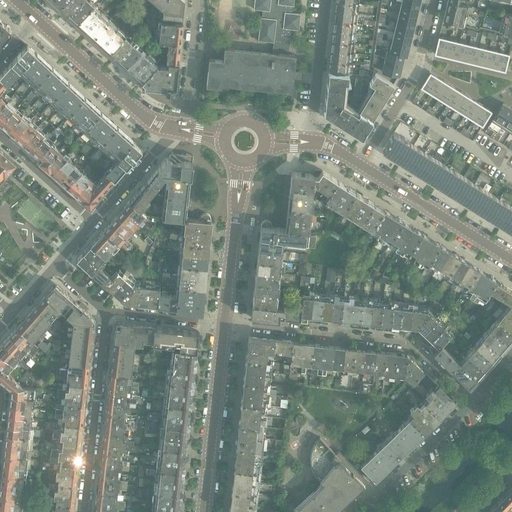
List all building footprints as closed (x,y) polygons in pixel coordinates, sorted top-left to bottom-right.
[(67,0),(60,7),(69,15),(82,0),(67,0)] [(94,4),(89,0),(82,0),(69,15),(77,22),(93,5),(94,4)] [(151,0),(162,10),(163,10),(163,17),(183,19),(185,0),(184,0),(151,0)] [(276,90),(292,92),(293,79),(299,79),(300,71),(294,71),(296,56),(288,55),(289,48),(291,29),(299,30),(300,14),(292,13),(293,6),(294,6),(294,0),(254,0),(254,9),(262,10),(262,17),(260,17),(258,41),(273,42),(272,54),(269,54),(270,53),(269,53),(261,52),(260,52),(252,52),(252,51),(251,51),(243,50),(242,50),(235,50),(235,49),(225,48),(223,61),(209,59),(206,86),(222,88),(222,84),(223,85),(223,84),(239,86),(238,86),(241,86),(256,88),(258,88),(273,89),(273,90),(276,90)] [(335,12),(358,14),(359,4),(336,2),(335,12)] [(417,17),(419,7),(401,2),(399,12),(417,17)] [(447,2),(445,11),(468,17),(470,8),(458,5),(447,2)] [(83,28),(84,30),(101,12),(93,5),(77,22),(83,28)] [(443,21),(461,26),(461,25),(465,26),(468,17),(445,11),(443,21)] [(86,31),(93,37),(109,20),(101,12),(84,30),(86,32),(86,31)] [(335,12),(334,22),(357,24),(358,14),(335,12)] [(399,12),(397,22),(415,27),(417,17),(399,12)] [(511,15),(504,13),(502,23),(511,25),(511,15)] [(99,43),(101,45),(117,27),(109,20),(93,37),(99,43)] [(156,31),(181,34),(182,23),(183,23),(161,21),(160,27),(156,27),(156,31)] [(357,24),(334,22),(333,32),(355,34),(357,24)] [(415,27),(397,22),(394,32),(412,37),(415,27)] [(501,33),(511,35),(511,25),(502,23),(499,32),(501,33)] [(0,44),(10,33),(10,29),(6,25),(0,31),(0,44)] [(117,27),(101,45),(102,46),(103,46),(109,52),(124,35),(125,35),(117,27)] [(158,42),(164,42),(180,44),(181,34),(156,31),(155,35),(159,36),(158,42)] [(355,34),(333,32),(332,42),(354,44),(355,34)] [(412,37),(394,32),(392,42),(410,46),(412,37)] [(124,35),(109,52),(116,58),(115,58),(117,60),(135,40),(132,37),(129,40),(124,35)] [(435,54),(445,57),(449,40),(439,37),(435,54)] [(135,40),(117,60),(118,61),(119,61),(125,67),(141,50),(136,46),(138,43),(135,40)] [(445,57),(455,59),(459,42),(449,40),(445,57)] [(168,62),(178,64),(180,44),(164,42),(164,47),(168,47),(166,63),(168,63),(168,62)] [(330,52),(353,54),(354,44),(332,42),(330,52)] [(390,52),(387,51),(407,56),(410,46),(392,42),(390,52)] [(455,59),(465,61),(469,45),(459,42),(455,59)] [(0,78),(7,86),(11,82),(18,88),(25,79),(19,73),(36,53),(27,45),(11,63),(0,75),(0,78)] [(465,61),(475,64),(479,47),(469,45),(465,61)] [(475,64),(485,66),(489,49),(479,47),(475,64)] [(485,66),(495,69),(499,52),(489,49),(485,66)] [(145,55),(141,50),(125,67),(132,73),(133,74),(152,55),(148,52),(145,55)] [(384,61),(402,66),(404,56),(407,57),(407,56),(387,51),(384,61)] [(353,54),(330,52),(329,62),(352,64),(353,54)] [(495,69),(505,71),(509,54),(499,52),(495,69)] [(19,73),(25,79),(34,87),(52,68),(36,53),(19,73)] [(155,58),(152,55),(133,74),(135,76),(142,82),(158,65),(152,61),(155,58)] [(402,66),(384,61),(382,72),(400,76),(402,66)] [(168,62),(168,63),(168,67),(165,89),(165,92),(175,93),(178,64),(168,62)] [(329,62),(328,71),(349,73),(351,73),(352,69),(352,64),(329,62)] [(168,67),(158,65),(142,82),(144,84),(144,86),(144,87),(165,89),(168,67)] [(361,75),(362,75),(368,76),(369,66),(364,65),(362,65),(361,75)] [(34,87),(51,102),(69,83),(52,68),(34,87)] [(349,73),(328,71),(324,113),(362,137),(394,85),(379,76),(376,74),(369,84),(374,87),(358,113),(343,104),(345,82),(348,82),(349,73)] [(439,79),(430,73),(421,88),(430,93),(439,79)] [(448,84),(439,79),(430,93),(439,99),(448,84)] [(85,98),(69,83),(51,102),(68,117),(85,98)] [(457,89),(448,84),(439,99),(447,104),(457,89)] [(465,95),(457,89),(447,104),(456,110),(465,95)] [(474,100),(465,95),(456,110),(465,115),(474,100)] [(68,117),(84,132),(101,112),(85,98),(68,117)] [(483,106),(474,100),(465,115),(473,120),(483,106)] [(0,109),(0,124),(13,109),(6,103),(0,109)] [(511,108),(503,103),(491,122),(501,128),(511,109),(511,108)] [(492,111),(483,106),(473,120),(482,126),(492,111)] [(0,124),(8,131),(21,116),(13,109),(0,124)] [(511,109),(501,128),(510,133),(511,130),(511,109)] [(117,127),(101,112),(84,132),(100,147),(117,127)] [(8,131),(15,138),(28,123),(21,116),(8,131)] [(15,138),(23,145),(36,130),(28,123),(15,138)] [(117,127),(100,147),(116,161),(134,142),(117,127)] [(36,130),(23,145),(30,151),(42,137),(43,136),(36,130)] [(420,149),(393,132),(382,150),(409,166),(420,149)] [(30,151),(39,158),(51,145),(42,137),(30,151)] [(106,173),(106,174),(114,181),(142,150),(134,142),(116,161),(106,173)] [(51,145),(39,158),(41,160),(39,163),(45,168),(59,152),(51,145)] [(0,177),(3,174),(5,176),(16,163),(0,149),(0,177)] [(409,166),(436,183),(447,166),(420,149),(409,166)] [(66,159),(59,152),(45,168),(52,174),(66,159)] [(162,217),(183,219),(183,218),(186,218),(192,162),(181,160),(172,152),(167,158),(157,169),(147,180),(156,187),(164,178),(166,178),(162,217)] [(52,174),(59,181),(74,165),(66,159),(52,174)] [(59,181),(67,188),(81,172),(74,165),(59,181)] [(447,166),(436,183),(463,200),(473,183),(447,166)] [(318,186),(330,193),(338,180),(322,170),(321,171),(321,173),(320,172),(319,172),(318,172),(316,172),(315,172),(315,173),(314,174),(314,175),(312,175),(292,172),(290,186),(312,188),(312,185),(318,186)] [(81,172),(67,188),(74,194),(88,179),(81,172)] [(106,174),(98,183),(106,190),(114,181),(106,174)] [(88,179),(74,194),(82,201),(96,185),(88,179)] [(145,183),(138,191),(147,198),(148,196),(149,197),(151,194),(153,191),(156,187),(147,180),(146,181),(145,183)] [(331,204),(334,207),(347,186),(338,180),(330,193),(326,199),(332,203),(331,204)] [(96,185),(82,201),(90,208),(106,190),(98,183),(96,185)] [(463,200),(489,217),(500,199),(473,183),(463,200)] [(288,208),(312,210),(313,196),(311,195),(312,188),(290,186),(288,208)] [(347,186),(334,207),(344,213),(357,192),(347,186)] [(130,201),(139,209),(148,199),(147,198),(138,191),(130,201)] [(366,198),(357,192),(344,213),(353,218),(366,198)] [(353,218),(362,224),(375,204),(366,198),(353,218)] [(489,217),(511,230),(511,206),(500,199),(489,217)] [(123,208),(139,222),(145,215),(139,209),(130,201),(126,205),(125,204),(123,208)] [(385,210),(375,204),(362,224),(372,230),(385,210)] [(116,216),(132,230),(139,222),(123,208),(119,211),(120,211),(116,216)] [(286,229),(309,232),(312,210),(288,208),(286,229)] [(394,216),(385,210),(372,230),(370,232),(380,238),(394,216)] [(183,219),(182,231),(185,231),(209,234),(211,221),(211,220),(211,219),(211,218),(210,217),(210,216),(209,215),(208,215),(207,214),(206,214),(205,214),(204,214),(203,214),(203,215),(202,215),(201,216),(200,217),(200,218),(200,220),(186,218),(183,218),(183,219)] [(132,230),(116,216),(113,220),(112,220),(109,223),(126,237),(132,230)] [(403,221),(394,216),(380,238),(389,244),(403,221)] [(258,249),(282,252),(283,244),(314,247),(316,235),(309,235),(309,232),(286,229),(277,228),(274,227),(274,228),(272,228),(272,226),(272,225),(271,224),(271,223),(270,222),(269,221),(268,221),(267,221),(266,221),(265,221),(264,221),(263,221),(262,222),(262,223),(261,224),(261,225),(261,226),(258,249)] [(403,221),(389,244),(399,250),(413,227),(403,221)] [(107,226),(103,231),(119,245),(126,237),(109,223),(106,226),(107,226)] [(399,250),(408,256),(422,233),(413,227),(399,250)] [(103,231),(96,238),(115,255),(118,252),(115,249),(119,245),(103,231)] [(209,234),(185,231),(183,242),(208,245),(209,234)] [(408,256),(418,262),(432,239),(422,233),(408,256)] [(89,245),(106,260),(109,256),(113,258),(115,255),(96,238),(93,241),(89,245)] [(432,239),(418,262),(426,267),(441,245),(432,239)] [(183,242),(182,253),(207,256),(208,245),(183,242)] [(106,260),(89,245),(86,250),(86,249),(83,253),(98,266),(102,270),(105,267),(102,264),(106,260)] [(441,245),(426,267),(426,268),(435,274),(450,251),(441,245)] [(258,249),(257,260),(281,262),(282,252),(258,249)] [(435,274),(444,280),(459,257),(450,251),(435,274)] [(98,266),(83,253),(81,254),(82,254),(76,260),(91,274),(98,266)] [(181,264),(206,267),(207,256),(182,253),(181,264)] [(147,257),(144,265),(151,266),(152,266),(152,262),(149,262),(151,258),(147,257)] [(468,262),(459,257),(444,280),(454,285),(468,262)] [(281,262),(257,260),(256,271),(280,273),(281,262)] [(468,262),(454,285),(463,291),(477,268),(468,262)] [(180,275),(205,278),(206,267),(181,264),(180,275)] [(91,274),(105,286),(112,278),(102,270),(98,266),(91,274)] [(328,267),(327,280),(336,280),(336,267),(328,267)] [(477,268),(463,291),(472,297),(487,274),(477,268)] [(109,290),(112,293),(129,273),(126,270),(123,273),(119,270),(112,278),(105,286),(109,290)] [(255,282),(278,284),(280,273),(256,271),(255,282)] [(129,273),(112,293),(115,296),(116,295),(119,298),(134,282),(130,279),(133,276),(129,273)] [(490,290),(496,280),(487,274),(472,297),(481,303),(484,300),(490,290)] [(180,275),(179,286),(204,288),(205,278),(180,275)] [(143,305),(147,306),(150,280),(145,280),(145,283),(139,283),(137,304),(143,305)] [(152,306),(157,306),(159,294),(159,285),(154,284),(154,281),(150,280),(147,306),(152,306)] [(511,303),(511,289),(496,280),(490,290),(511,303)] [(134,283),(134,282),(119,298),(120,299),(120,300),(121,301),(125,303),(137,304),(139,283),(134,283)] [(254,293),(277,295),(278,284),(255,282),(254,293)] [(59,313),(72,324),(94,327),(95,319),(86,311),(75,301),(74,301),(71,298),(58,286),(57,286),(55,284),(53,287),(49,292),(48,292),(43,298),(59,313)] [(178,297),(202,300),(204,288),(179,286),(178,296),(178,297)] [(252,304),(276,306),(277,295),(254,293),(252,304)] [(311,317),(314,293),(310,293),(309,296),(304,295),(302,309),(300,322),(307,323),(308,317),(311,317)] [(311,317),(321,318),(323,298),(318,297),(318,294),(314,293),(311,317)] [(177,309),(178,297),(178,296),(159,294),(157,306),(173,308),(173,309),(178,309),(177,309)] [(323,298),(321,318),(330,319),(333,295),(329,295),(329,298),(323,298)] [(330,319),(340,320),(343,300),(338,299),(338,296),(333,295),(330,319)] [(202,300),(178,297),(177,309),(178,309),(201,311),(202,300)] [(340,320),(351,321),(353,297),(349,297),(349,300),(343,300),(340,320)] [(351,321),(361,323),(363,302),(358,301),(358,298),(353,297),(351,321)] [(59,313),(43,298),(31,312),(47,326),(59,313)] [(363,302),(361,323),(370,324),(373,299),(369,299),(369,302),(363,302)] [(370,324),(380,325),(382,304),(377,303),(378,300),(373,299),(370,324)] [(382,304),(380,325),(390,326),(392,301),(389,301),(388,304),(384,304),(382,304)] [(390,326),(399,327),(402,305),(397,305),(397,301),(392,301),(390,326)] [(402,305),(399,327),(409,328),(412,303),(408,303),(408,306),(402,305)] [(417,304),(412,303),(409,328),(417,329),(428,308),(417,307),(417,304)] [(276,306),(252,304),(251,317),(300,322),(302,309),(276,306)] [(469,319),(472,322),(477,317),(478,318),(485,310),(481,306),(469,319)] [(417,329),(423,334),(441,316),(437,313),(435,315),(428,308),(417,329)] [(497,319),(511,331),(511,316),(505,310),(497,319)] [(16,328),(32,343),(47,326),(31,312),(16,328)] [(423,334),(430,341),(445,326),(446,325),(442,322),(444,319),(441,316),(423,334)] [(490,328),(508,343),(511,338),(511,331),(497,319),(490,328)] [(136,334),(135,341),(143,341),(143,336),(153,337),(152,342),(153,342),(155,326),(116,322),(115,332),(136,334)] [(429,348),(433,352),(447,338),(453,332),(449,329),(451,326),(448,323),(446,325),(445,326),(430,341),(433,344),(429,348)] [(70,339),(92,341),(94,327),(72,324),(70,339)] [(180,343),(179,349),(196,351),(199,331),(181,329),(177,328),(177,329),(155,326),(153,342),(173,345),(173,343),(176,343),(180,343)] [(16,328),(9,336),(26,351),(32,343),(16,328)] [(482,337),(500,352),(508,343),(490,328),(482,337)] [(136,334),(115,332),(113,353),(133,355),(135,341),(136,334)] [(3,343),(19,358),(26,351),(9,336),(3,343)] [(247,359),(270,362),(271,355),(273,355),(273,351),(272,351),(274,339),(251,337),(251,338),(249,339),(248,339),(248,346),(247,350),(248,350),(247,359)] [(482,337),(474,346),(493,361),(500,352),(482,337)] [(447,338),(433,352),(468,385),(471,385),(477,379),(458,363),(459,362),(441,345),(447,338)] [(69,354),(90,357),(92,341),(70,339),(69,354)] [(272,351),(273,351),(291,353),(292,341),(274,339),(272,351)] [(303,343),(292,341),(291,353),(290,364),(296,364),(296,370),(300,370),(303,343)] [(0,346),(0,354),(12,365),(19,358),(3,343),(0,346)] [(311,366),(313,344),(303,343),(300,370),(304,371),(305,366),(311,366)] [(317,372),(321,372),(324,345),(313,344),(311,366),(317,367),(317,372)] [(324,345),(321,372),(331,373),(332,369),(332,366),(334,346),(324,345)] [(337,371),(342,371),(345,347),(334,346),(332,366),(332,369),(337,370),(337,371)] [(467,354),(485,370),(493,361),(474,346),(467,354)] [(345,347),(342,371),(346,372),(347,368),(353,369),(355,349),(345,347)] [(196,351),(179,349),(173,348),(171,359),(195,362),(196,355),(196,356),(197,351),(196,351)] [(366,350),(355,349),(353,369),(358,369),(358,373),(363,374),(366,350)] [(376,351),(366,350),(363,374),(367,374),(367,373),(373,374),(376,351)] [(377,375),(384,376),(384,372),(386,352),(376,351),(373,374),(373,375),(377,375)] [(384,372),(384,376),(388,376),(388,372),(395,373),(397,353),(386,352),(384,372)] [(111,372),(131,375),(132,369),(136,370),(137,361),(133,360),(133,355),(113,353),(111,372)] [(397,353),(395,373),(394,377),(397,377),(398,374),(405,374),(406,362),(410,358),(406,354),(397,353)] [(0,367),(6,373),(12,365),(0,354),(0,367)] [(69,354),(68,364),(89,366),(90,357),(69,354)] [(460,363),(459,362),(458,363),(477,379),(485,370),(467,354),(460,363)] [(406,362),(405,374),(410,380),(405,384),(408,387),(412,383),(424,371),(410,358),(406,362)] [(195,362),(171,359),(170,370),(194,373),(195,369),(195,368),(195,362)] [(245,374),(244,381),(268,384),(268,377),(271,377),(272,368),(269,368),(270,362),(247,359),(246,366),(245,366),(244,374),(245,374)] [(60,369),(60,373),(89,376),(90,374),(89,374),(89,372),(89,366),(68,364),(68,366),(68,370),(60,369)] [(168,381),(193,383),(193,377),(194,377),(194,373),(170,370),(169,370),(168,381)] [(109,380),(108,382),(137,386),(138,381),(130,380),(131,375),(111,372),(110,379),(110,378),(110,380),(109,380)] [(427,383),(432,377),(425,372),(420,377),(427,383)] [(6,373),(0,379),(0,380),(8,388),(9,389),(12,386),(22,387),(6,373)] [(89,376),(60,373),(59,378),(67,378),(66,384),(87,386),(88,380),(88,379),(89,379),(89,376)] [(167,391),(192,394),(193,391),(192,391),(193,383),(168,381),(167,391)] [(242,396),(241,403),(265,406),(266,399),(275,400),(276,390),(269,389),(269,390),(267,390),(268,384),(244,381),(243,388),(242,396)] [(108,392),(129,395),(129,389),(137,390),(137,386),(108,382),(108,385),(109,385),(109,387),(108,392)] [(361,390),(371,391),(372,389),(372,384),(362,383),(361,388),(361,390)] [(57,393),(87,396),(87,394),(87,393),(87,392),(86,392),(87,386),(66,384),(66,390),(58,389),(57,393)] [(428,391),(448,410),(456,402),(439,385),(433,390),(432,388),(428,391)] [(11,391),(11,396),(32,398),(33,388),(22,387),(12,386),(9,389),(11,391)] [(167,391),(165,403),(190,406),(191,399),(192,399),(192,394),(167,391)] [(448,410),(428,391),(425,395),(429,399),(425,403),(440,418),(448,410)] [(129,395),(108,392),(108,398),(107,398),(107,400),(106,400),(106,402),(135,406),(136,401),(128,401),(129,395)] [(64,404),(85,406),(85,400),(86,400),(86,398),(87,399),(87,396),(57,393),(57,398),(65,399),(64,404)] [(9,406),(31,408),(32,398),(11,396),(10,402),(9,406)] [(135,406),(106,402),(106,405),(107,405),(107,407),(106,412),(126,414),(127,409),(135,410),(135,406)] [(165,403),(164,413),(190,416),(190,412),(190,406),(165,403)] [(240,418),(239,425),(263,427),(263,421),(266,421),(267,412),(265,412),(265,406),(241,403),(241,409),(240,409),(240,418)] [(413,408),(432,426),(440,418),(425,403),(420,408),(416,405),(413,408)] [(55,413),(85,416),(85,413),(84,413),(85,412),(84,411),(85,406),(64,404),(64,410),(56,409),(55,413)] [(9,410),(8,416),(30,418),(31,408),(9,406),(9,410)] [(414,415),(409,419),(424,434),(432,426),(413,408),(410,411),(414,415)] [(104,422),(133,425),(134,421),(129,421),(130,415),(126,415),(126,414),(106,412),(106,418),(105,418),(105,420),(104,420),(104,422)] [(62,424),(83,426),(84,420),(84,418),(85,418),(85,416),(55,413),(55,417),(63,418),(62,424)] [(164,413),(163,424),(188,428),(189,421),(190,416),(164,413)] [(7,421),(7,426),(28,428),(30,418),(8,416),(8,421),(7,421)] [(424,434),(409,419),(408,418),(384,442),(400,457),(399,455),(422,433),(423,435),(424,434)] [(104,432),(124,434),(125,429),(132,430),(133,425),(104,422),(104,425),(105,425),(104,427),(105,427),(104,432)] [(53,433),(83,436),(83,433),(82,433),(82,431),(83,426),(62,424),(61,429),(53,428),(53,433)] [(162,435),(187,438),(188,434),(187,434),(188,428),(163,424),(162,435)] [(238,436),(261,438),(263,427),(239,425),(239,431),(238,431),(238,436)] [(6,436),(27,438),(28,428),(7,426),(6,430),(7,430),(6,436)] [(102,439),(102,442),(131,445),(131,441),(127,441),(128,435),(124,435),(124,434),(104,432),(103,438),(103,440),(102,439)] [(60,438),(60,443),(80,445),(81,440),(82,438),(83,436),(53,433),(52,437),(60,438)] [(161,446),(186,449),(186,443),(187,443),(187,438),(162,435),(161,446)] [(5,446),(26,448),(27,438),(6,436),(5,441),(5,446)] [(261,438),(238,436),(238,440),(237,447),(260,450),(261,438)] [(335,511),(365,485),(364,484),(366,481),(367,482),(368,482),(339,451),(336,454),(320,437),(319,438),(320,438),(315,443),(314,444),(313,447),(312,449),(311,451),(310,453),(310,456),(310,458),(310,461),(310,463),(311,466),(311,468),(312,470),(313,472),(314,474),(315,476),(317,477),(317,476),(321,480),(320,480),(323,483),(292,511),(335,511)] [(131,445),(102,442),(101,445),(102,445),(102,446),(103,447),(102,452),(122,454),(123,449),(130,450),(131,445)] [(400,457),(384,442),(360,465),(372,478),(375,481),(376,480),(375,479),(398,457),(399,458),(400,457)] [(51,448),(51,452),(81,455),(81,453),(80,453),(80,451),(80,445),(60,443),(59,449),(51,448)] [(26,448),(5,446),(4,450),(5,450),(4,456),(25,458),(26,448)] [(159,457),(185,460),(186,456),(185,456),(186,449),(161,446),(159,457)] [(237,447),(236,458),(259,461),(260,450),(237,447)] [(58,458),(58,463),(78,465),(79,460),(79,458),(80,458),(81,455),(51,452),(50,457),(58,458)] [(100,462),(129,465),(129,461),(121,460),(122,454),(102,452),(101,458),(101,459),(100,459),(100,462)] [(3,465),(24,468),(25,458),(4,456),(3,465)] [(159,457),(158,468),(183,471),(184,465),(185,460),(159,457)] [(259,461),(236,458),(235,469),(258,471),(259,461)] [(100,472),(120,474),(120,469),(128,470),(136,471),(137,467),(129,466),(129,465),(100,462),(99,465),(100,465),(100,467),(100,472)] [(48,472),(78,475),(79,473),(78,473),(78,471),(78,465),(58,463),(57,469),(49,468),(48,472)] [(2,475),(23,478),(24,468),(3,465),(2,475)] [(157,479),(182,482),(183,478),(182,478),(183,471),(158,468),(157,479)] [(233,480),(256,483),(258,471),(235,469),(233,480)] [(56,478),(55,483),(76,485),(77,480),(77,478),(78,478),(78,475),(48,472),(48,477),(56,478)] [(97,482),(126,485),(127,481),(125,481),(125,477),(122,477),(122,481),(119,480),(120,474),(100,472),(99,478),(98,479),(97,482)] [(1,485),(22,488),(23,478),(2,475),(1,485)] [(157,479),(156,490),(181,493),(182,486),(182,487),(182,482),(157,479)] [(232,490),(255,493),(256,483),(233,480),(232,490)] [(97,492),(117,494),(118,489),(126,490),(126,485),(97,482),(97,484),(98,485),(98,486),(97,492)] [(47,488),(46,492),(76,495),(76,493),(76,491),(75,491),(76,485),(55,483),(54,489),(47,488)] [(0,490),(0,495),(21,498),(22,488),(1,485),(0,490)] [(181,493),(156,490),(154,501),(180,504),(181,500),(180,500),(181,493)] [(255,493),(232,490),(231,502),(254,504),(255,493)] [(54,498),(53,503),(74,505),(74,499),(75,500),(75,498),(76,498),(76,495),(46,492),(46,497),(54,498)] [(95,499),(95,502),(124,505),(125,501),(121,500),(121,495),(117,494),(97,492),(97,497),(96,497),(96,499),(95,499)] [(0,505),(19,508),(21,498),(0,495),(0,505)] [(511,511),(511,502),(505,495),(501,498),(502,498),(497,503),(506,511),(511,511)] [(153,511),(154,511),(178,511),(179,508),(180,504),(154,501),(153,511)] [(96,506),(95,511),(115,511),(116,509),(124,510),(124,505),(95,502),(95,504),(96,504),(95,506),(96,506)] [(229,511),(253,511),(254,504),(231,502),(229,511)] [(44,511),(73,511),(74,511),(73,511),(74,505),(53,503),(52,509),(44,508),(44,511)] [(490,511),(506,511),(497,503),(494,506),(490,511)]
